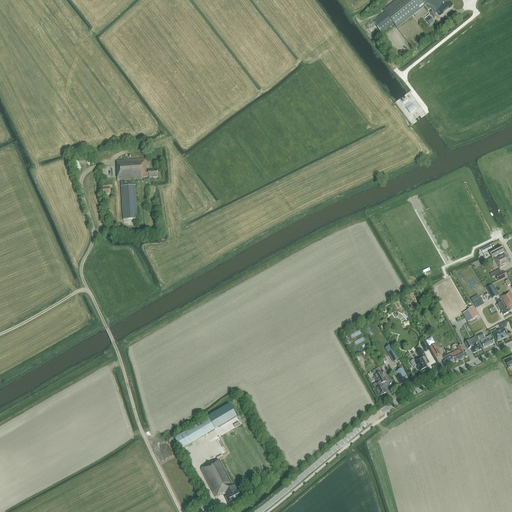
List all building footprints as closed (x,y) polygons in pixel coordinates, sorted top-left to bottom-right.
[(385,13),(373,22),(380,32),(392,23),(397,28),(427,4),(435,14),(434,14),(432,11),(430,13),(434,18),(438,16),(439,18),(454,6),(448,0),(397,0),(383,11),(385,13)] [(409,101),(404,105),(407,109),(410,114),(416,110),(412,105),(409,101)] [(147,171),(146,159),(117,161),(118,181),(121,181),(123,220),(138,219),(136,186),(125,186),(124,180),(143,179),(143,178),(149,177),(149,178),(158,178),(158,170),(147,171)] [(110,194),(110,188),(112,188),(112,185),(103,186),(104,195),(110,194)] [(483,254),(489,250),(492,249),(490,245),(487,246),(481,250),(483,254)] [(504,252),(501,247),(500,246),(497,247),(489,251),(493,258),(504,252)] [(509,263),(505,255),(501,257),(500,257),(495,259),(500,269),(505,266),(505,265),(509,263)] [(507,277),(505,272),(496,276),(499,281),(507,277)] [(486,289),(493,302),(496,300),(498,304),(496,306),(499,311),(500,311),(502,313),(501,313),(502,315),(503,315),(508,312),(501,299),(500,298),(499,298),(492,286),(486,289)] [(501,297),(509,312),(511,310),(511,296),(509,292),(501,297)] [(481,297),(473,301),(476,308),(484,305),(481,297)] [(465,318),(470,315),(473,320),(479,316),(473,307),(462,314),(465,318)] [(501,331),(500,329),(496,331),(496,330),(492,332),(497,342),(508,337),(504,329),(501,331)] [(490,336),(480,340),(481,342),(484,348),(494,344),(491,338),(490,336)] [(429,346),(435,343),(432,337),(426,340),(429,346)] [(481,350),(477,342),(479,341),(477,337),(465,343),(468,350),(471,348),(473,353),(481,350)] [(420,343),(425,353),(430,350),(425,340),(420,343)] [(389,356),(396,353),(391,345),(385,348),(389,356)] [(435,358),(440,355),(441,355),(436,345),(430,348),(435,358)] [(467,357),(464,351),(462,346),(458,348),(458,350),(450,354),(451,357),(443,361),(446,367),(467,357)] [(410,363),(412,367),(415,367),(417,366),(420,372),(427,368),(424,362),(422,358),(426,357),(422,350),(417,353),(420,359),(416,362),(415,360),(413,359),(411,361),(410,363)] [(380,397),(387,393),(383,387),(384,387),(382,384),(387,381),(382,372),(381,373),(380,371),(381,371),(379,368),(378,368),(373,371),(375,376),(374,376),(378,384),(376,385),(377,387),(375,388),(380,397)] [(404,378),(407,376),(405,373),(402,369),(394,373),(401,385),(406,382),(404,378)] [(215,430),(237,417),(230,405),(208,417),(211,422),(215,430)] [(181,450),(215,430),(211,422),(208,417),(198,423),(199,424),(174,439),(181,450)] [(233,486),(219,459),(201,469),(215,497),(226,492),(228,497),(226,498),(229,505),(235,502),(237,501),(242,498),(239,491),(235,485),(233,486)]
